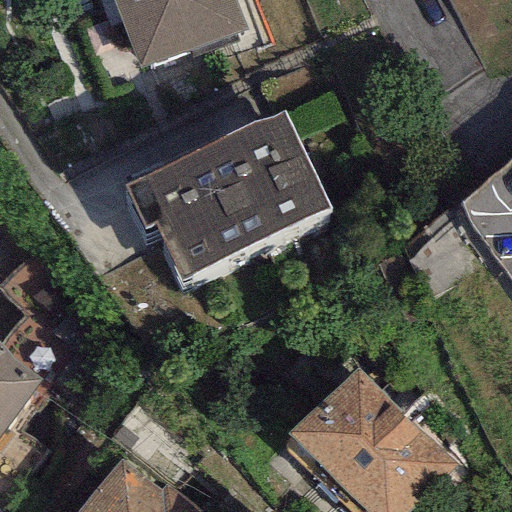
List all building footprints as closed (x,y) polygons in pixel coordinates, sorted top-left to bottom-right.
[(92,0),(130,94),(244,50),(223,0),(92,0)] [(276,127),(112,206),(138,259),(153,251),(180,306),(329,234),(276,127)] [(0,470),(46,404),(0,372),(0,470)] [(353,376),(276,464),(331,511),(416,511),(457,467),(353,376)] [(184,511),(172,504),(166,511),(164,511),(123,484),(104,511),(184,511)]
